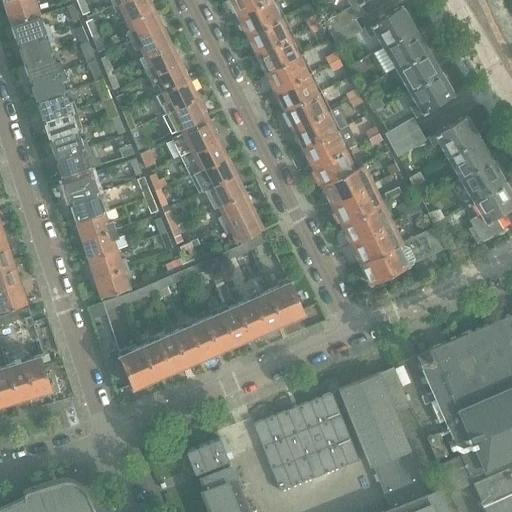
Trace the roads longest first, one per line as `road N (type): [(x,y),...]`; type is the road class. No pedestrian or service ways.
road 1 (residential): [(356,332),(193,0)]
road 2 (residential): [(109,435),(0,115)]
road 3 (residential): [(109,435),(356,332)]
road 4 (residential): [(356,332),(511,260)]
